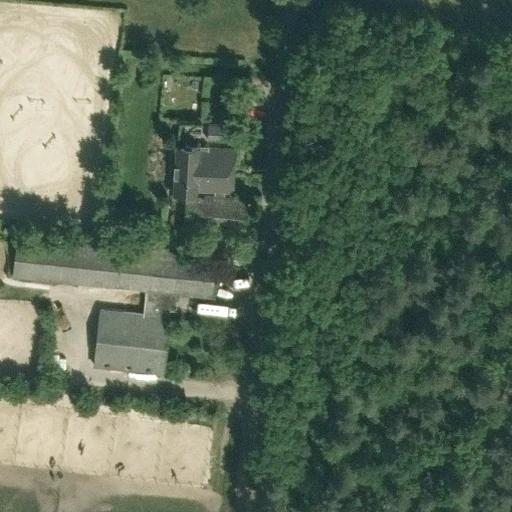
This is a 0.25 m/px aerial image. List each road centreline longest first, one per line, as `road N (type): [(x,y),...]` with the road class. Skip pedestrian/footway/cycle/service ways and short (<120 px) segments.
road 1 (unclassified): [(258,337),(292,0)]
road 2 (track): [(241,511),(258,337)]
